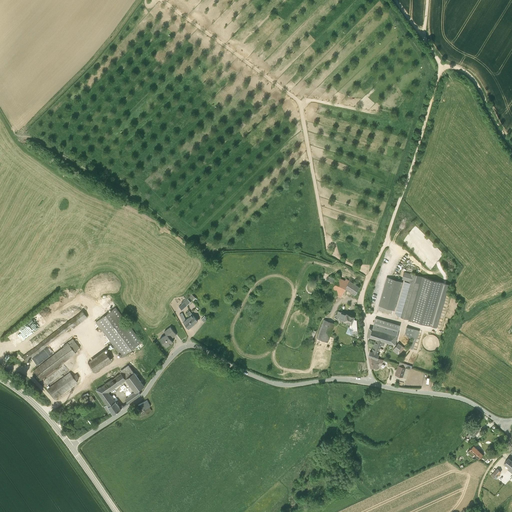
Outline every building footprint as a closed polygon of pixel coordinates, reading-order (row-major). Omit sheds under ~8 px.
[(402,279),(408,281),(398,316),(436,327),(449,284),(410,273),(410,274),(404,272),(402,279)] [(345,288),(346,286),(349,280),(346,278),(345,280),(337,277),(336,279),(335,283),(333,288),(332,291),(334,292),(338,293),(342,295),(345,288)] [(394,309),(402,281),(388,277),(380,306),(394,309)] [(355,284),(349,281),(346,286),(345,288),(351,291),(355,294),(359,287),(355,284)] [(182,310),(187,305),(183,300),(181,302),(182,303),(179,306),(182,310)] [(141,342),(138,338),(116,307),(96,322),(122,356),(141,342)] [(88,317),(86,315),(82,310),(54,331),(22,356),(26,361),(72,326),(73,329),(74,328),(74,327),(76,326),(88,317)] [(189,317),(186,319),(189,322),(192,320),(194,323),(198,321),(195,317),(192,314),(189,310),(186,313),(189,317)] [(354,316),(346,313),(341,312),(338,311),(336,317),(339,318),(339,319),(343,321),(351,324),(354,316)] [(183,322),(185,325),(188,329),(194,323),(192,320),(189,322),(186,319),(189,317),(186,319),(182,313),(179,314),(183,322)] [(375,318),(374,322),(372,331),(368,330),(367,336),(377,339),(373,350),(372,352),(370,351),(369,355),(377,357),(379,353),(378,353),(381,345),(384,346),(385,342),(395,344),(398,334),(397,334),(400,325),(375,318)] [(317,338),(328,342),(335,323),(324,319),(317,338)] [(160,339),(163,343),(166,347),(173,342),(170,337),(175,333),(170,326),(164,331),(166,334),(160,339)] [(417,339),(419,330),(406,327),(404,335),(417,339)] [(69,344),(75,352),(80,348),(74,341),(69,344)] [(399,355),(404,347),(398,342),(393,350),(399,355)] [(76,353),(75,352),(69,344),(68,343),(33,370),(41,380),(76,353)] [(104,352),(88,363),(95,373),(112,362),(104,352)] [(377,357),(369,355),(371,367),(379,365),(378,362),(382,363),(384,359),(377,357)] [(127,404),(128,404),(140,394),(138,391),(144,386),(134,372),(128,364),(120,371),(119,369),(111,375),(101,382),(103,384),(96,390),(106,405),(104,407),(106,409),(109,413),(111,411),(113,414),(123,407),(124,407),(127,404)] [(406,368),(398,365),(394,375),(402,377),(406,368)] [(70,372),(50,387),(48,389),(55,399),(59,396),(77,382),(70,372)] [(82,402),(85,408),(95,401),(91,395),(82,402)] [(147,400),(138,405),(141,411),(138,412),(141,417),(152,411),(150,406),(149,404),(147,400)] [(474,436),(476,433),(479,429),(475,426),(474,427),(475,427),(472,431),(470,433),(467,436),(471,439),(474,436)] [(473,445),(469,449),(467,451),(472,456),(474,454),(479,459),(482,455),(473,445)] [(495,480),(496,479),(496,478),(500,474),(499,474),(501,472),(497,469),(494,472),(491,476),(495,480)]
